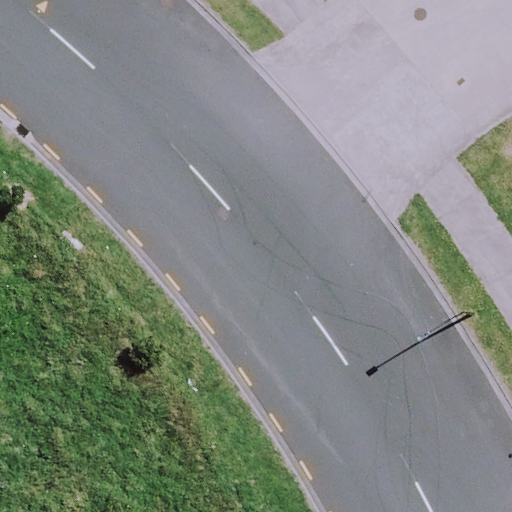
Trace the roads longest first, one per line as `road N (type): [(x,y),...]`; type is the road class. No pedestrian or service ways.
road 1 (unclassified): [(26,0),(340,367),(427,511)]
road 2 (unknown): [(269,282),(511,89)]
